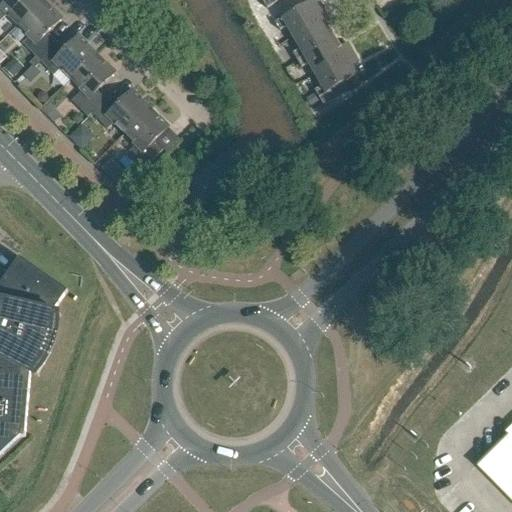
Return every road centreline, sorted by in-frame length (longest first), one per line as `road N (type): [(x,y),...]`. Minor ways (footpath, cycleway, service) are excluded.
road 1 (primary): [(511,93),(302,300),(262,323)]
road 2 (primary): [(299,360),(322,322),(511,138)]
road 3 (tertiary): [(188,336),(8,155)]
road 4 (unknown): [(83,0),(95,24),(184,113)]
road 5 (primary): [(170,414),(145,451),(81,511)]
